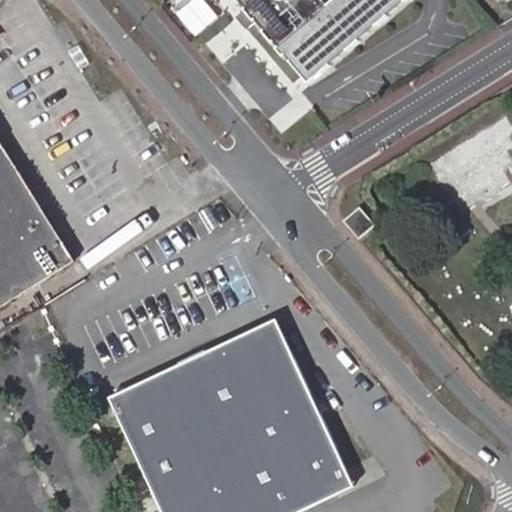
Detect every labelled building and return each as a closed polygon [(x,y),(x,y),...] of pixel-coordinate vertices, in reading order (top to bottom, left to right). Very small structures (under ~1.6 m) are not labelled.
[(195,0),(185,8),(201,31),(225,14),(214,0),(195,0)] [(242,0),(248,7),(237,16),(247,28),(258,19),(267,29),(265,31),(275,43),(277,41),(281,45),(278,48),(308,81),(406,0),(333,0),(329,3),(326,0),(242,0)] [(79,47),(68,54),(79,70),(90,63),(79,47)] [(0,307),(76,260),(0,136),(0,307)] [(346,219),(361,237),(375,224),(360,207),(346,219)] [(276,318),(258,326),(285,336),(276,318)] [(285,336),(258,326),(109,395),(162,511),(297,511),(335,495),(345,469),(285,336)] [(353,487),(345,469),(335,495),(353,487)]
